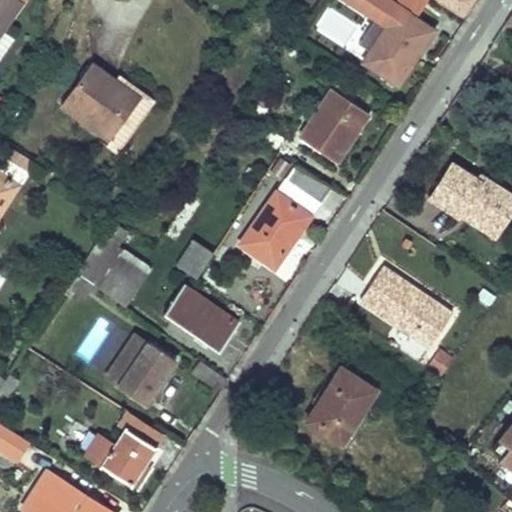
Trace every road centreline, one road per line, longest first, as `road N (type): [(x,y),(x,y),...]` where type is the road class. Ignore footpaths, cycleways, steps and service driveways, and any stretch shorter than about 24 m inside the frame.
road 1 (residential): [(495,0),(210,431),(202,471)]
road 2 (residential): [(202,471),(248,475),(323,511)]
